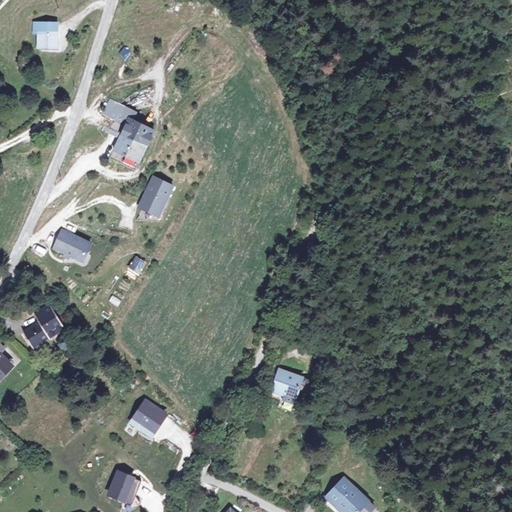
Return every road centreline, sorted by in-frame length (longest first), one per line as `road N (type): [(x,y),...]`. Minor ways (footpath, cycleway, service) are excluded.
road 1 (track): [(509,0),(504,25),(460,60),(416,61),(396,80),(360,84),(336,102),(317,225),(263,347)]
road 2 (residential): [(112,0),(47,185),(0,280)]
road 3 (residential): [(263,347),(183,511)]
road 4 (track): [(396,80),(459,100),(511,94)]
